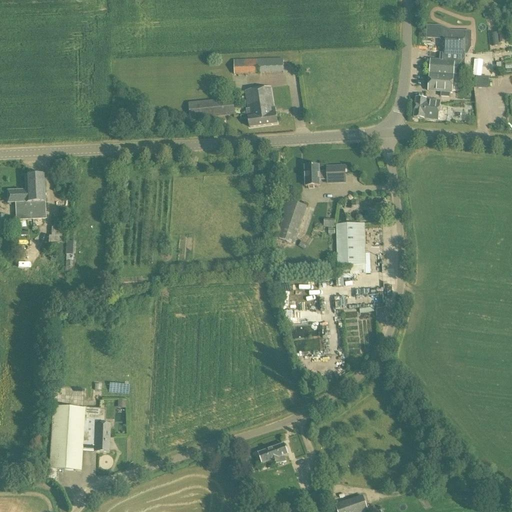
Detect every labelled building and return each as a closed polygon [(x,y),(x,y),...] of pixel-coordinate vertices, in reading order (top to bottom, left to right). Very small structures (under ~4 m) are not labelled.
[(438,37),(438,24),(425,24),(425,37),(438,37)] [(463,54),(463,39),(442,38),(442,54),(443,54),(443,60),(430,60),(428,92),(441,93),(440,97),(449,98),(450,94),(452,94),(454,71),(456,72),(457,54),(463,54)] [(234,75),(248,75),(248,74),(284,73),(283,59),(234,60),(234,75)] [(492,74),(492,65),(484,65),(483,74),(492,74)] [(474,84),(475,76),(459,75),(458,81),(467,82),(467,84),(474,84)] [(485,133),(484,82),(476,82),(477,133),(485,133)] [(274,109),(271,89),(246,93),(250,119),(248,120),(250,130),(278,126),(276,116),(275,116),(274,109)] [(441,102),(415,98),(413,119),(439,122),(441,102)] [(139,99),(114,100),(115,110),(140,109),(139,99)] [(190,121),(235,116),(233,100),(189,105),(190,121)] [(319,172),(318,166),(305,167),(305,188),(319,187),(319,180),(327,180),(327,184),(345,183),(345,167),(327,168),(327,172),(319,172)] [(6,204),(15,204),(45,202),(44,175),(24,176),(24,190),(6,191),(6,204)] [(295,244),(307,207),(289,201),(276,238),(295,244)] [(45,202),(15,204),(15,221),(46,220),(45,202)] [(60,228),(61,215),(53,215),(53,228),(51,228),(51,237),(48,236),(48,250),(59,250),(59,244),(61,244),(61,229),(60,228)] [(0,236),(8,236),(7,216),(0,216),(0,236)] [(338,265),(365,265),(364,225),(336,225),(338,265)] [(306,252),(309,246),(301,242),(298,247),(306,252)] [(382,321),(380,307),(374,308),(377,322),(382,321)] [(105,424),(105,410),(83,409),(84,389),(55,388),(54,407),(53,407),(49,470),(81,472),(82,450),(93,451),(93,452),(109,453),(110,425),(105,424)] [(268,469),(286,462),(284,457),(288,455),(284,445),(258,454),(262,465),(266,464),(268,469)] [(309,509),(324,503),(319,490),(304,496),(309,509)] [(337,511),(368,511),(363,496),(335,506),(337,511)]
